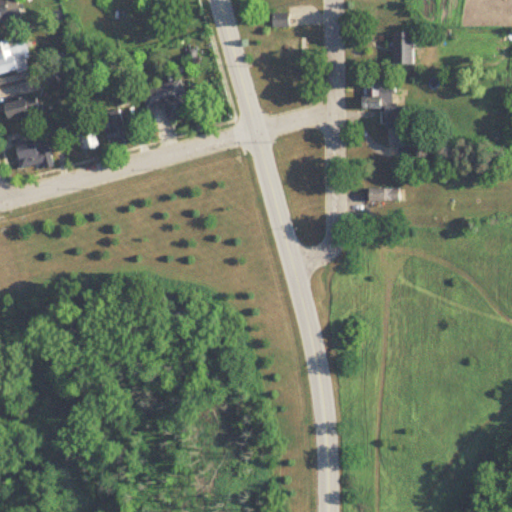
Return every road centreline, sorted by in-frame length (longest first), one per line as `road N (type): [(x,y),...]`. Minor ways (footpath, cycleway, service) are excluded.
road 1 (residential): [(0,200),(333,107)]
road 2 (residential): [(292,268),(334,240),(332,0)]
road 3 (residential): [(292,268),(219,0)]
road 4 (residential): [(326,511),(323,408),(292,268)]
